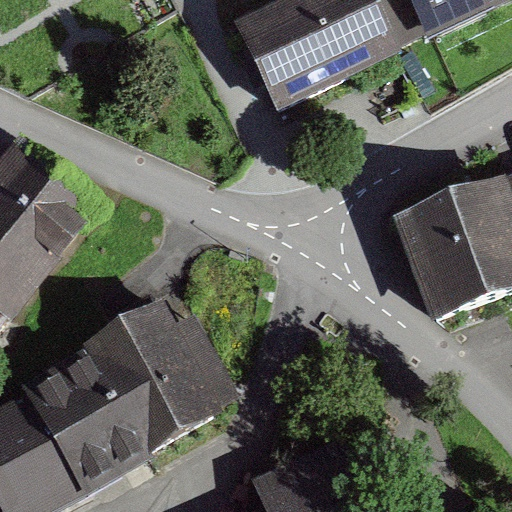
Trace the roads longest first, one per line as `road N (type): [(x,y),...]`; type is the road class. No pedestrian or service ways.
road 1 (unclassified): [(318,238),(247,226),(0,110)]
road 2 (unclassified): [(511,421),(364,294),(318,238)]
road 3 (residential): [(318,238),(372,187),(511,107)]
